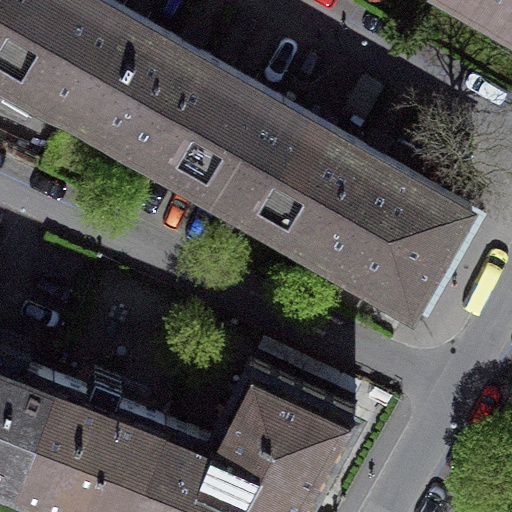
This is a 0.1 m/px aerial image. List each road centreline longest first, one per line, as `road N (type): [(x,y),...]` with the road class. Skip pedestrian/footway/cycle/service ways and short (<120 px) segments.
road 1 (residential): [(460,396),(0,178)]
road 2 (residential): [(511,118),(304,0)]
road 3 (residential): [(398,511),(460,396)]
